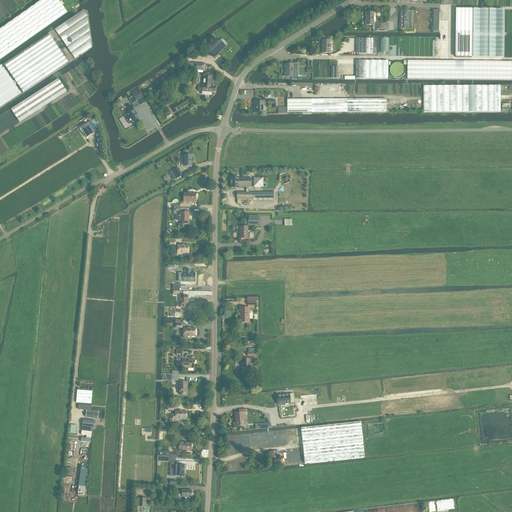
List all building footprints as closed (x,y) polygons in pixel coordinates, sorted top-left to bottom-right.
[(57,0),(41,0),(0,29),(0,59),(67,12),(57,0)] [(456,9),(456,57),(472,58),(504,58),(505,10),(473,9),(456,9)] [(75,59),(90,49),(92,48),(87,16),(83,10),(54,29),(75,59)] [(406,29),(413,29),(413,11),(407,11),(400,11),(400,29),(406,29)] [(376,31),(388,32),(388,24),(377,23),(376,31)] [(68,62),(49,34),(7,62),(4,65),(23,93),(68,62)] [(217,41),(211,35),(204,41),(210,47),(217,41)] [(219,41),(208,51),(214,58),(226,47),(225,47),(228,45),(222,38),(220,41),(219,41)] [(356,54),(372,54),(373,39),(356,38),(356,54)] [(356,61),(356,79),(362,79),(388,79),(388,61),(356,61)] [(408,79),(511,80),(511,61),(408,61),(408,79)] [(193,63),(193,70),(204,72),(205,64),(193,63)] [(212,79),(213,74),(204,73),(203,86),(202,86),(199,86),(198,87),(198,91),(199,92),(202,92),(205,92),(205,95),(212,96),(212,93),(212,92),(215,92),(216,87),(212,87),(211,87),(212,84),(212,79)] [(19,122),(66,92),(58,79),(11,110),(19,122)] [(131,93),(136,101),(143,97),(139,89),(131,93)] [(386,99),(287,100),(287,108),(287,113),(386,112),(386,99)] [(255,113),(263,113),(263,106),(264,106),(264,102),(255,102),(255,113)] [(126,115),(128,117),(126,119),(129,124),(132,122),(134,124),(138,121),(137,119),(138,119),(135,113),(131,105),(127,107),(129,110),(125,112),(126,115)] [(87,138),(93,133),(87,123),(80,128),(87,138)] [(177,179),(183,176),(179,168),(173,170),(177,179)] [(284,185),(290,182),(290,176),(285,173),(279,175),(279,181),(284,185)] [(238,178),(230,178),(230,188),(238,188),(238,187),(250,187),(251,178),(238,178)] [(195,202),(195,193),(183,193),(183,202),(195,202)] [(184,228),(184,225),(189,225),(189,213),(180,213),(179,214),(179,215),(177,216),(176,216),(176,220),(177,221),(180,221),(180,224),(179,224),(178,225),(178,227),(179,228),(183,228),(184,228)] [(258,226),(259,216),(248,215),(248,226),(258,226)] [(247,231),(247,227),(240,227),(240,239),(247,239),(250,239),(250,233),(252,233),(252,231),(247,231)] [(189,254),(189,246),(177,245),(177,255),(181,255),(181,253),(189,254)] [(195,282),(195,273),(183,273),(183,282),(195,282)] [(188,308),(188,296),(179,296),(179,308),(188,308)] [(249,323),(249,308),(240,308),(240,323),(249,323)] [(195,337),(195,329),(183,329),(183,338),(187,338),(187,337),(195,337)] [(180,357),(179,362),(182,362),(182,368),(194,368),(194,364),(195,364),(195,360),(194,360),(190,360),(180,357)] [(241,374),(251,374),(250,359),(241,359),(241,374)] [(187,394),(187,382),(178,382),(178,394),(187,394)] [(84,410),(86,410),(91,411),(92,391),(77,390),(76,403),(78,403),(78,408),(78,409),(84,410)] [(278,405),(285,404),(288,404),(294,403),(293,394),(277,396),(278,405)] [(236,422),(233,423),(234,429),(241,428),(241,426),(244,426),(243,413),(246,412),(246,415),(250,415),(249,411),(246,411),(246,409),(239,410),(239,413),(235,413),(236,422)] [(104,412),(91,411),(86,410),(85,418),(103,420),(104,412)] [(186,420),(187,412),(175,411),(175,415),(172,414),(171,419),(174,419),(174,421),(179,421),(179,419),(186,420)] [(83,420),(82,430),(92,431),(93,428),(94,428),(95,421),(83,420)] [(301,428),(305,464),(364,457),(361,422),(301,428)] [(191,452),(191,443),(179,442),(179,451),(191,452)] [(274,467),(304,464),(302,452),(273,455),(274,467)] [(175,467),(172,467),(172,470),(175,470),(174,476),(183,477),(184,465),(175,464),(175,467)] [(191,498),(191,490),(181,490),(181,493),(175,493),(175,501),(181,502),(181,498),(191,498)] [(150,507),(150,498),(136,498),(135,511),(149,511),(149,507),(150,507)]
